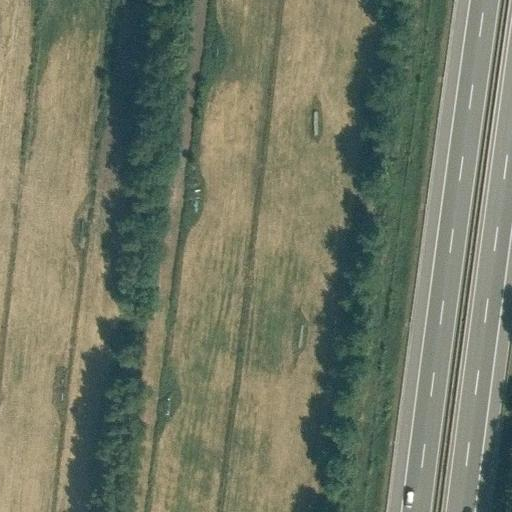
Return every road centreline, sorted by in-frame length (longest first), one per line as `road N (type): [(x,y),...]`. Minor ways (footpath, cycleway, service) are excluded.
road 1 (motorway): [(484,0),(415,511)]
road 2 (motorway): [(460,511),(511,113)]
